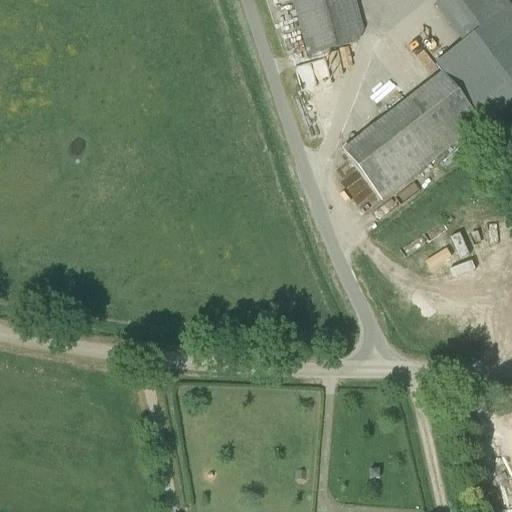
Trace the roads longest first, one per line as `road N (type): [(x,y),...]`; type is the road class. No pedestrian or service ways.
road 1 (unclassified): [(380,372),(245,0)]
road 2 (unclassified): [(380,372),(183,366),(0,335)]
road 3 (unknown): [(311,196),(343,103),(416,0)]
road 4 (unknown): [(157,361),(178,511)]
road 5 (track): [(412,373),(443,511)]
road 6 (unclassified): [(511,373),(380,372)]
